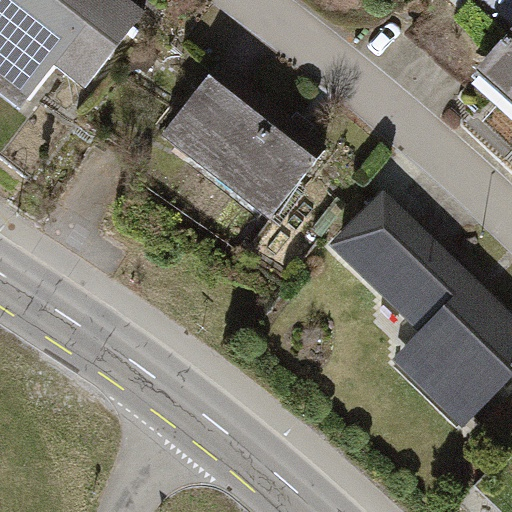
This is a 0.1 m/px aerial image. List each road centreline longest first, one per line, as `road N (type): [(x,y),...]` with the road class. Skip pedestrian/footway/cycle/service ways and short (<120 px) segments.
road 1 (secondary): [(0,275),(196,408),(316,511)]
road 2 (residential): [(511,228),(339,78),(231,0)]
road 3 (track): [(124,511),(196,408)]
